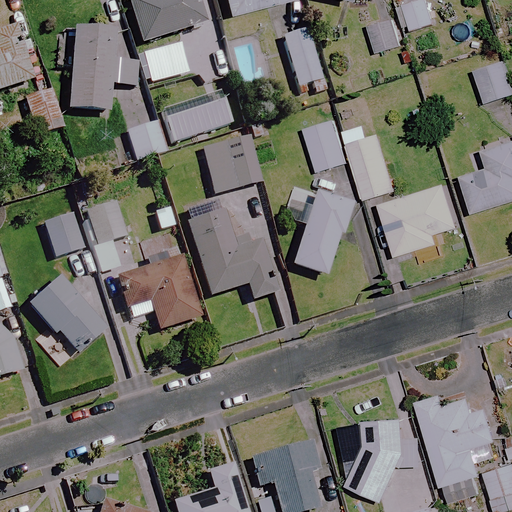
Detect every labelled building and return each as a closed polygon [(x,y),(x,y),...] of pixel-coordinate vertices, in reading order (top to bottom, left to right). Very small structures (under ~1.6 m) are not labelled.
[(205,27),(196,0),(141,0),(126,5),(139,48),(205,27)] [(287,4),(285,0),(220,0),(226,20),(287,4)] [(435,26),(426,0),(403,8),(412,34),(435,26)] [(401,48),(393,21),(367,29),(376,56),(401,48)] [(113,34),(73,31),(67,113),(107,116),(109,88),(135,90),(137,65),(111,63),(113,34)] [(324,93),(306,33),(281,40),(299,101),(324,93)] [(234,76),(225,40),(204,45),(212,81),(234,76)] [(23,51),(0,57),(0,93),(33,84),(23,51)] [(511,97),(511,88),(503,62),(473,72),(485,106),(511,97)] [(61,132),(50,94),(23,102),(35,140),(61,132)] [(345,166),(334,121),(305,129),(317,174),(345,166)] [(165,156),(157,127),(126,136),(134,165),(165,156)] [(367,140),(363,127),(343,133),(364,203),(395,194),(391,179),(405,175),(400,160),(387,163),(379,136),(367,140)] [(259,187),(248,139),(200,151),(206,175),(197,177),(203,200),(259,187)] [(472,216),(511,203),(511,143),(489,151),(495,168),(461,179),(472,216)] [(458,229),(445,186),(379,207),(396,259),(437,246),(434,237),(458,229)] [(324,281),(351,203),(318,191),(291,269),(324,281)] [(124,241),(114,206),(79,216),(89,251),(124,241)] [(232,250),(221,216),(185,228),(207,300),(244,289),(248,304),(275,296),(258,242),(232,250)] [(82,252),(70,217),(41,227),(53,262),(82,252)] [(198,320),(179,261),(116,281),(129,322),(151,316),(157,333),(198,320)] [(103,333),(60,280),(26,307),(52,339),(56,335),(74,357),(103,333)] [(0,369),(20,351),(0,330),(0,369)] [(444,408),(441,397),(416,405),(446,507),(484,495),(471,450),(497,442),(488,411),(473,415),(469,401),(444,408)] [(402,440),(402,422),(363,423),(363,447),(346,489),(381,503),(399,469),(420,469),(419,440),(402,440)] [(317,471),(311,448),(251,463),(258,490),(270,487),(276,511),(318,511),(309,473),(317,471)] [(492,501),(506,496),(509,506),(511,505),(511,465),(484,475),(492,501)] [(245,511),(232,468),(205,477),(210,494),(171,506),(173,511),(245,511)] [(146,511),(103,499),(99,511),(146,511)]
